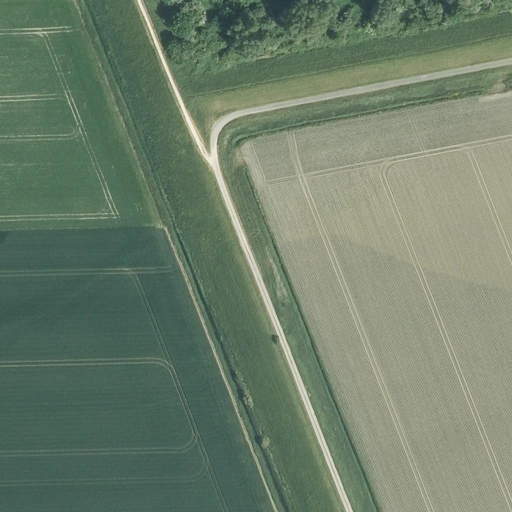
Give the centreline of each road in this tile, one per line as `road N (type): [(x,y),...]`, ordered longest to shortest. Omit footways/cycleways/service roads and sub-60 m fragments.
road 1 (track): [(348,511),(215,169)]
road 2 (unclassified): [(511,60),(241,112),(216,128),(215,169)]
